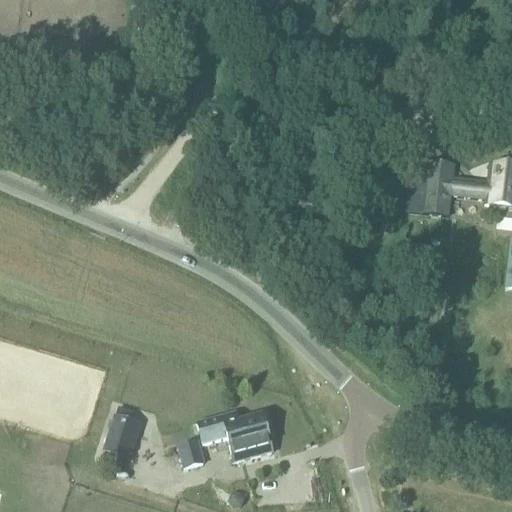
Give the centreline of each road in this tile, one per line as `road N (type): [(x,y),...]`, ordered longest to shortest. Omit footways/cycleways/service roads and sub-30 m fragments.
road 1 (unclassified): [(338,402),(285,323),(223,276),(0,177)]
road 2 (track): [(511,112),(211,126)]
road 3 (unclassified): [(511,460),(338,402)]
road 4 (track): [(211,126),(193,135),(121,229)]
road 5 (track): [(211,126),(185,0)]
